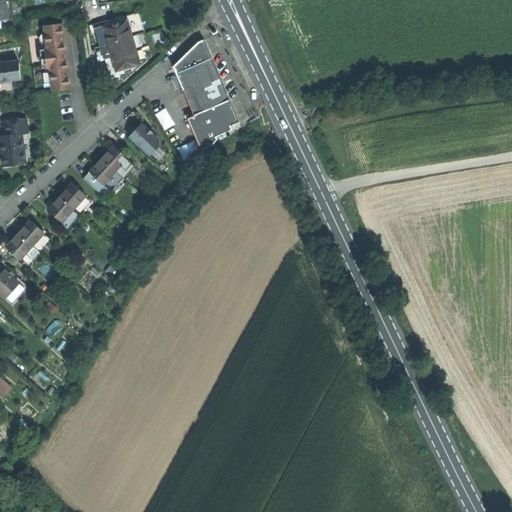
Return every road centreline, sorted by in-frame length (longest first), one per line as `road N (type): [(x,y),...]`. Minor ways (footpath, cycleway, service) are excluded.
road 1 (secondary): [(478,511),(229,0)]
road 2 (residential): [(0,221),(165,68)]
road 3 (track): [(511,157),(322,192)]
